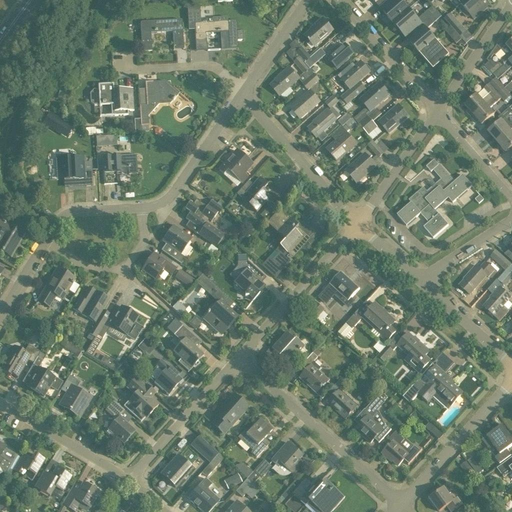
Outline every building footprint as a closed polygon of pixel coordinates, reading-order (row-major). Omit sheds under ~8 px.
[(393,24),(394,23),(408,10),(399,0),(388,0),(385,3),(389,8),(383,13),(393,24)] [(466,0),(461,5),(460,5),(457,8),(467,19),(470,16),(474,20),(487,9),(483,4),(485,2),(483,0),(466,0)] [(199,5),(187,6),(188,20),(200,19),(199,5)] [(422,26),(421,25),(408,10),(394,23),(403,33),(402,34),(402,35),(408,29),(412,34),(422,26)] [(419,54),(435,41),(426,30),(437,20),(435,17),(439,13),(437,12),(421,25),(422,26),(412,34),(416,39),(410,44),(411,43),(421,53),(419,54)] [(459,38),(459,37),(466,31),(451,14),(444,19),(451,27),(450,28),(459,38)] [(199,24),(194,25),(194,30),(195,36),(205,35),(205,33),(217,32),(217,33),(220,33),(220,32),(228,32),(229,50),(229,51),(238,50),(236,22),(227,23),(227,18),(212,19),(212,20),(212,24),(207,24),(206,21),(200,24),(199,24)] [(333,31),(322,19),(314,26),(316,28),(312,31),(311,31),(304,37),(314,48),(333,31)] [(183,39),(182,23),(180,21),(141,23),(140,25),(141,51),(141,52),(142,53),(151,53),(150,32),(154,32),(154,33),(156,33),(156,32),(172,31),(172,40),(183,39)] [(466,45),(459,37),(459,38),(450,28),(445,32),(456,44),(457,43),(459,46),(462,44),(464,47),(466,45)] [(490,64),(486,67),(493,75),(504,65),(511,57),(511,40),(501,50),(497,45),(486,60),(490,64)] [(435,41),(419,54),(419,55),(421,53),(430,63),(428,65),(429,65),(435,60),(439,65),(449,56),(435,41)] [(353,54),(345,45),(339,49),(338,48),(326,58),(336,69),(353,54)] [(311,58),(321,50),(319,48),(309,56),(301,48),(296,53),(300,57),(299,58),(305,64),(311,58)] [(311,58),(315,64),(325,55),(321,50),(311,58)] [(304,64),(305,64),(299,58),(294,63),(304,74),(309,69),(304,64)] [(333,96),(340,105),(341,104),(344,108),(366,90),(359,82),(369,73),(369,72),(370,70),(367,67),(364,67),(360,62),(341,79),(351,90),(341,99),(337,93),(333,96)] [(279,97),(299,80),(288,67),(279,75),(280,76),(270,85),(279,97)] [(304,74),(301,76),(306,81),(314,74),(309,69),(304,74)] [(308,91),(320,81),(314,74),(306,81),(302,84),(308,91)] [(470,118),(504,88),(495,79),(483,89),(489,95),(482,101),(477,95),(464,107),(467,110),(465,112),(470,118)] [(146,106),(139,107),(141,127),(149,127),(149,111),(155,110),(159,105),(164,99),(171,104),(180,94),(170,85),(167,82),(145,84),(146,106)] [(384,102),(388,99),(388,96),(389,95),(379,84),(360,100),(367,108),(370,112),(381,102),(384,102)] [(113,91),(113,86),(98,87),(98,90),(93,90),(90,94),(90,103),(94,106),(99,105),(99,107),(109,106),(109,114),(133,113),(132,90),(113,91)] [(504,88),(470,118),(476,124),(478,122),(481,126),(494,115),(489,109),(501,98),(504,102),(511,96),(504,88)] [(300,120),(320,103),(310,92),(300,101),(301,101),(291,110),(300,120)] [(338,107),(340,105),(333,96),(325,103),(330,109),(336,104),(338,107)] [(389,135),(399,126),(398,125),(407,117),(397,106),(378,122),(389,135)] [(367,108),(354,119),(358,124),(363,130),(372,122),(381,114),(377,109),(376,110),(368,117),(367,116),(366,115),(370,112),(367,108)] [(316,139),(337,121),(327,110),(318,118),(319,119),(307,128),(316,139)] [(347,131),(356,123),(347,113),(338,121),(347,131)] [(49,115),(44,124),(55,131),(60,122),(49,115)] [(372,122),(363,130),(368,136),(377,128),(375,125),(372,122)] [(497,143),(510,132),(501,122),(488,133),(497,143)] [(346,154),(356,145),(345,132),(326,150),(336,161),(345,153),(346,154)] [(511,134),(510,132),(497,143),(505,153),(511,146),(511,134)] [(96,136),(96,147),(117,146),(117,136),(96,136)] [(379,159),(384,154),(372,141),(367,146),(379,159)] [(247,167),(242,162),(244,160),(235,151),(217,171),(227,180),(231,175),(237,181),(250,165),(249,164),(247,167)] [(360,184),(366,179),(366,177),(365,176),(366,175),(365,174),(374,166),(365,154),(345,171),(356,184),(357,183),(358,184),(360,184)] [(137,174),(136,155),(102,157),(103,173),(104,185),(117,184),(116,172),(117,175),(121,175),(121,172),(120,172),(120,167),(128,167),(128,175),(137,174)] [(84,171),(83,159),(56,161),(58,179),(67,178),(68,188),(92,186),(91,171),(84,171)] [(438,167),(433,162),(426,168),(431,174),(433,172),(441,181),(427,193),(423,188),(408,201),(411,203),(397,216),(406,226),(420,214),(428,224),(423,228),(433,239),(448,226),(435,211),(448,199),(452,204),(472,187),(462,176),(455,183),(439,166),(438,167)] [(243,186),(240,189),(253,200),(248,206),(255,212),(263,203),(268,207),(260,216),(265,221),(277,208),(271,203),(274,200),(265,193),(270,188),(269,187),(258,178),(252,185),(248,181),(243,186)] [(479,204),(483,200),(480,196),(475,200),(479,204)] [(206,242),(216,248),(224,236),(205,223),(207,220),(209,221),(216,212),(219,214),(222,209),(211,201),(207,206),(206,205),(204,207),(196,201),(193,205),(188,202),(183,208),(188,212),(184,219),(198,228),(194,234),(206,242)] [(268,258),(261,267),(274,278),(280,271),(281,270),(289,261),(286,258),(288,255),(291,258),(306,242),(309,238),(310,237),(298,227),(279,210),(266,224),(286,242),(280,248),(277,252),(279,254),(272,261),(268,258)] [(0,252),(10,258),(23,236),(0,222),(0,252)] [(181,265),(185,258),(180,254),(190,238),(171,226),(162,239),(165,241),(163,244),(174,251),(170,257),(181,265)] [(505,271),(511,264),(496,251),(490,257),(505,271)] [(170,275),(175,268),(152,253),(140,270),(155,280),(162,269),(170,275)] [(252,300),(261,291),(260,282),(251,273),(254,269),(247,262),(247,255),(237,255),(237,262),(236,262),(237,270),(241,274),(235,280),(235,285),(252,300)] [(495,271),(485,262),(478,269),(475,266),(468,275),(469,276),(460,286),(470,296),(487,277),(489,278),(495,271)] [(511,265),(511,264),(505,271),(506,271),(498,280),(504,286),(511,278),(511,265)] [(74,294),(78,286),(73,283),(74,280),(57,270),(38,302),(48,308),(55,296),(62,301),(68,291),(74,294)] [(189,287),(194,280),(179,270),(175,277),(189,287)] [(325,291),(318,297),(325,304),(331,297),(336,292),(339,289),(345,295),(349,299),(359,289),(340,272),(334,279),(329,284),(330,285),(325,291)] [(202,275),(195,283),(218,303),(203,320),(208,325),(209,324),(216,330),(222,323),(227,328),(236,317),(223,304),(222,304),(227,298),(202,275)] [(97,335),(104,323),(98,319),(108,302),(95,293),(95,292),(88,287),(81,300),(79,299),(72,310),(95,323),(89,334),(95,338),(97,335)] [(498,321),(508,311),(503,307),(510,299),(498,288),(490,297),(491,298),(483,307),(498,321)] [(178,302),(173,307),(180,315),(185,310),(178,302)] [(316,303),(307,312),(316,320),(323,312),(324,310),(318,304),(316,302),(316,303)] [(388,317),(374,304),(365,314),(360,309),(338,333),(344,338),(362,318),(381,336),(380,337),(386,343),(397,331),(391,325),(394,322),(394,320),(394,318),(392,317),(390,316),(388,317)] [(104,323),(97,335),(102,339),(109,326),(120,333),(121,331),(127,335),(138,318),(126,311),(120,320),(115,317),(113,321),(108,318),(105,323),(104,323)] [(329,328),(335,334),(348,320),(343,315),(329,328)] [(195,330),(201,324),(194,317),(188,324),(195,330)] [(182,326),(173,336),(181,342),(177,347),(178,348),(174,353),(180,359),(178,362),(188,372),(192,367),(190,366),(190,365),(196,359),(198,361),(202,355),(187,342),(193,335),(182,326)] [(280,340),(272,349),(280,357),(278,359),(286,367),(305,347),(296,339),(295,340),(287,333),(280,340)] [(413,339),(407,335),(396,347),(407,357),(404,361),(419,375),(431,361),(425,356),(428,353),(418,344),(418,343),(414,338),(413,339)] [(148,355),(155,348),(144,339),(138,346),(148,355)] [(380,353),(385,347),(379,342),(374,348),(380,353)] [(68,343),(65,349),(74,354),(73,358),(78,361),(84,352),(68,343)] [(3,365),(0,370),(0,371),(10,377),(11,375),(17,379),(28,361),(33,364),(36,358),(40,352),(28,346),(24,353),(14,347),(12,350),(10,349),(1,364),(3,365)] [(383,363),(393,352),(387,346),(377,358),(383,363)] [(317,395),(329,381),(319,371),(321,369),(314,362),(321,354),(317,349),(298,370),(303,374),(299,379),(317,395)] [(433,362),(445,373),(454,364),(442,353),(433,362)] [(105,356),(101,362),(116,371),(121,366),(105,356)] [(37,369),(26,387),(43,398),(49,387),(57,392),(62,384),(49,376),(38,369),(42,362),(36,358),(33,364),(32,366),(37,369)] [(167,395),(180,380),(160,361),(156,366),(163,373),(154,383),(167,395)] [(432,365),(403,397),(410,404),(418,395),(427,403),(432,397),(447,410),(452,405),(461,394),(452,386),(446,381),(449,379),(444,375),(435,367),(432,365)] [(69,376),(61,391),(65,393),(63,397),(68,400),(63,409),(79,419),(92,398),(76,388),(71,385),(75,379),(69,376)] [(152,411),(157,406),(142,392),(147,387),(135,377),(127,386),(135,393),(130,398),(131,399),(124,407),(137,419),(142,414),(145,416),(151,410),(152,411)] [(344,420),(357,406),(339,390),(345,383),(341,378),(330,390),(335,395),(327,405),(344,420)] [(223,435),(229,429),(247,408),(233,395),(214,416),(217,419),(211,425),(223,435)] [(377,411),(385,402),(378,396),(365,410),(364,409),(354,420),(359,425),(355,430),(370,444),(374,439),(379,444),(391,430),(385,425),(383,421),(381,417),(379,413),(377,411)] [(122,445),(134,432),(118,417),(123,411),(112,402),(106,410),(111,415),(111,424),(104,433),(110,438),(115,438),(122,445)] [(264,439),(272,430),(260,419),(248,432),(245,429),(237,438),(252,451),(251,453),(256,458),(270,444),(264,439)] [(430,422),(425,427),(430,432),(435,427),(430,422)] [(500,465),(510,457),(506,450),(511,445),(511,441),(500,426),(486,437),(499,455),(494,458),(500,465)] [(403,439),(395,432),(390,439),(392,441),(381,454),(387,459),(388,458),(397,467),(404,459),(409,464),(420,451),(404,437),(403,439)] [(209,457),(214,451),(211,448),(198,436),(192,443),(205,455),(205,454),(209,457)] [(293,475),(303,464),(299,460),(302,457),(287,444),(271,462),(278,468),(281,464),(293,475)] [(239,474),(218,455),(208,466),(229,485),(239,474)] [(36,476),(45,461),(36,456),(32,461),(24,457),(15,471),(24,477),(27,471),(36,476)] [(175,488),(192,469),(177,456),(161,475),(175,488)] [(11,464),(0,458),(0,457),(0,469),(2,473),(5,474),(11,464)] [(477,475),(483,471),(473,457),(467,461),(477,475)] [(511,462),(510,459),(496,469),(503,478),(511,472),(511,473),(511,462)] [(252,485),(252,484),(258,478),(260,479),(271,467),(264,460),(252,473),(246,479),(246,480),(252,485)] [(466,475),(472,471),(466,462),(460,466),(466,475)] [(245,466),(239,472),(246,479),(252,473),(245,466)] [(63,493),(72,477),(57,469),(50,481),(42,476),(35,488),(46,495),(52,486),(63,493)] [(259,491),(252,484),(252,485),(246,480),(235,492),(242,498),(245,494),(251,500),(259,491)] [(316,493),(305,483),(284,505),(291,511),(299,511),(308,502),(319,511),(330,511),(342,499),(325,483),(316,493)] [(89,509),(99,494),(83,485),(75,498),(69,494),(58,511),(63,511),(67,507),(74,511),(75,511),(78,508),(84,511),(86,511),(89,509)] [(202,511),(209,511),(216,504),(198,487),(187,499),(202,511)] [(438,511),(439,511),(453,502),(444,489),(429,500),(438,511)] [(20,508),(24,501),(19,498),(15,505),(20,508)] [(246,511),(236,502),(227,511),(246,511)]
